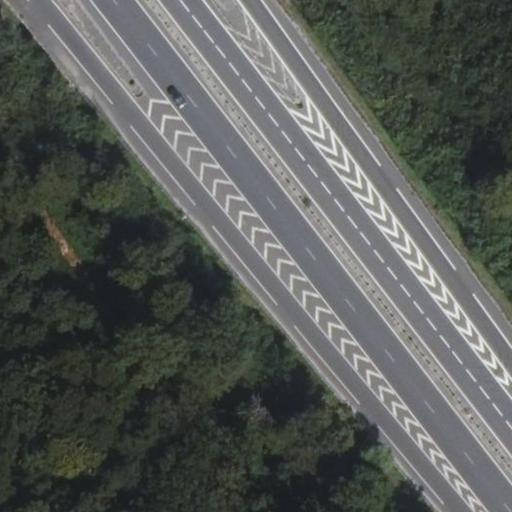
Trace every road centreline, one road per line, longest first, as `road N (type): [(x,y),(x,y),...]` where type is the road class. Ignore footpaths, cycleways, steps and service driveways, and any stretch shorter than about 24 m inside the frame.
road 1 (trunk): [(35,0),(462,511)]
road 2 (trunk): [(110,0),(509,511)]
road 3 (trunk): [(511,424),(180,0)]
road 4 (trunk): [(511,359),(252,0)]
